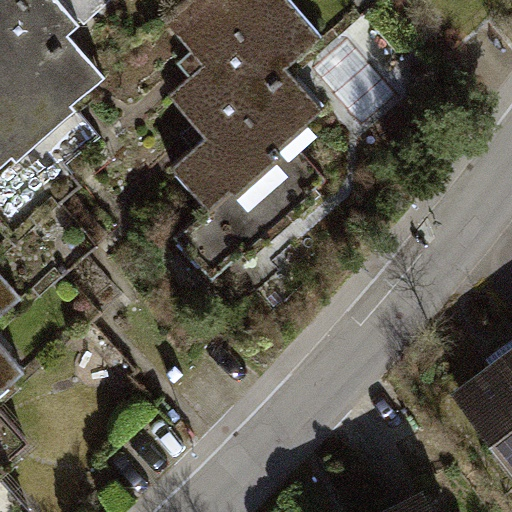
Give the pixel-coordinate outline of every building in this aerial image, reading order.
[(0,0),(0,158),(6,154),(12,160),(72,106),(68,102),(100,74),(64,34),(76,24),(82,30),(115,0),(0,0)] [(193,0),(167,23),(201,63),(168,91),(206,136),(174,164),(211,206),(179,233),(213,273),(326,177),(289,134),(324,105),(287,62),(296,54),(262,14),(277,0),(193,0)] [(0,254),(0,511),(40,511),(42,511),(9,473),(44,442),(2,394),(26,373),(0,343),(0,314),(20,297),(0,274),(0,256),(1,255),(0,254)] [(511,357),(460,394),(511,466),(511,357)] [(439,511),(427,490),(388,511),(439,511)]
